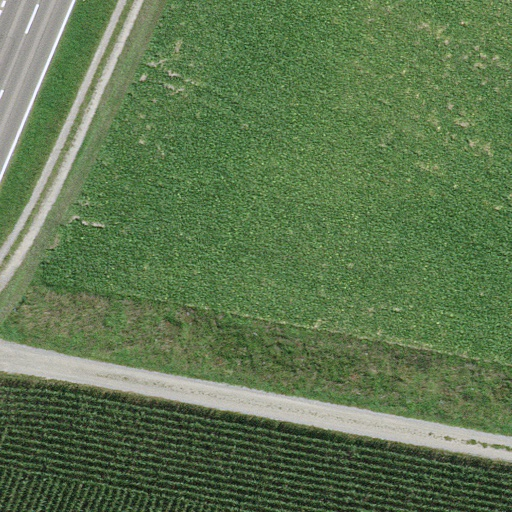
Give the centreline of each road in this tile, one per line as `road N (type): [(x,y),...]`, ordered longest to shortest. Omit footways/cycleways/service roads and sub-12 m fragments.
road 1 (track): [(0,353),(511,451)]
road 2 (track): [(133,0),(38,212),(0,270)]
